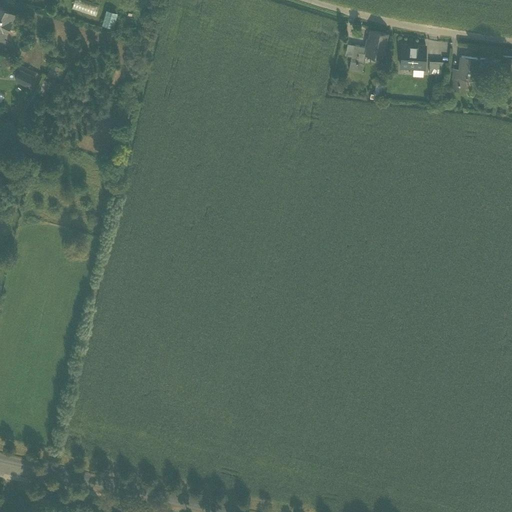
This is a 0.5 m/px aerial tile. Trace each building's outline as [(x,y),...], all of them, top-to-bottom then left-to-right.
[(73,0),(71,6),(95,15),(99,5),(84,0),(73,0)] [(0,38),(2,39),(2,38),(0,37),(0,32),(1,29),(6,31),(14,14),(0,7),(0,38)] [(100,24),(112,27),(116,12),(105,8),(100,24)] [(366,53),(382,56),(387,34),(370,31),(367,47),(366,53)] [(344,58),(350,59),(353,45),(347,43),(344,58)] [(400,67),(424,69),(425,45),(402,44),(400,67)] [(367,47),(353,45),(350,59),(348,69),(362,72),(366,53),(367,47)] [(511,55),(502,55),(498,89),(506,89),(507,82),(511,82),(511,55)] [(466,78),(476,79),(478,58),(461,56),(460,68),(459,77),(466,78)] [(429,73),(441,74),(442,61),(429,61),(429,73)] [(61,68),(52,64),(45,77),(55,81),(61,68)] [(451,89),(464,91),(466,78),(459,77),(460,68),(454,68),(451,89)] [(15,79),(30,86),(34,78),(20,70),(15,79)] [(54,84),(44,79),(37,93),(47,97),(54,84)]
